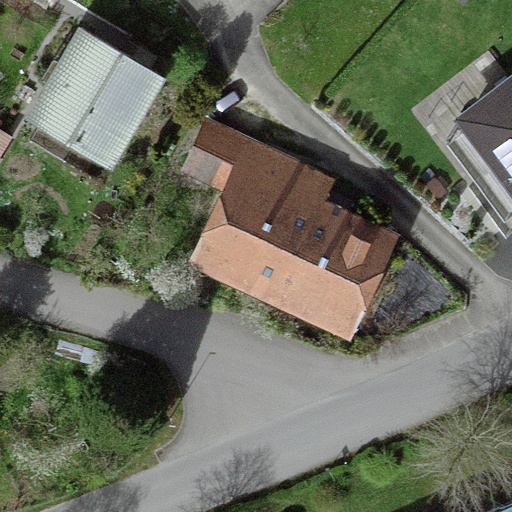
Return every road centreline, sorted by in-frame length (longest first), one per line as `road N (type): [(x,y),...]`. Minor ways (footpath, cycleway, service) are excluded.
road 1 (residential): [(0,288),(231,352),(295,382),(343,419)]
road 2 (residential): [(343,419),(110,511)]
road 3 (residential): [(511,342),(343,419)]
